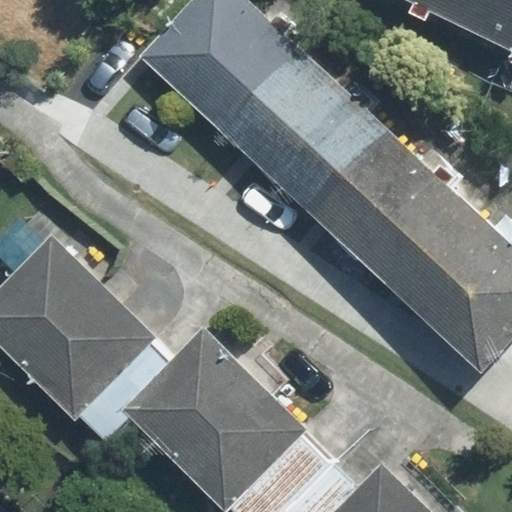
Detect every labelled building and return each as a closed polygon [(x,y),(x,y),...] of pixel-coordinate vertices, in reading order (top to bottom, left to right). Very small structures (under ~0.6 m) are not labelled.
[(220,0),(171,56),(245,124),(318,44),(308,35),(315,26),(305,17),(296,26),(268,0),(220,0)] [(475,0),(434,0),(432,4),(447,11),(452,2),(470,11),(475,0)] [(511,0),(475,0),(470,11),(511,31),(511,0)] [(379,100),(318,44),(245,124),(339,210),(413,129),(391,109),(398,102),(386,91),(379,100)] [(339,210),(431,293),(505,213),(475,186),(481,179),(468,167),(462,174),(413,129),(339,210)] [(511,219),(505,213),(431,293),(511,367),(511,219)] [(115,435),(140,409),(183,366),(156,341),(162,333),(58,232),(51,240),(26,216),(0,241),(0,244),(24,269),(0,293),(0,330),(85,415),(90,411),(115,435)] [(253,511),(288,511),(340,460),(310,431),(314,428),(217,332),(183,366),(140,409),(237,505),(242,501),(253,511)] [(340,460),(288,511),(436,511),(388,463),(366,485),(340,460)] [(0,511),(15,511),(0,501),(0,511)]
